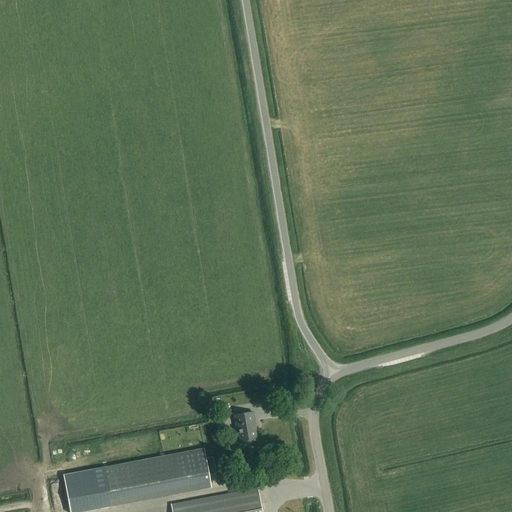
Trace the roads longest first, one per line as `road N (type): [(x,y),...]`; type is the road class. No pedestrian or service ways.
road 1 (unclassified): [(334,376),(299,322),(245,0)]
road 2 (unclassified): [(334,376),(511,317)]
road 3 (unclassified): [(329,511),(314,415),(334,376)]
